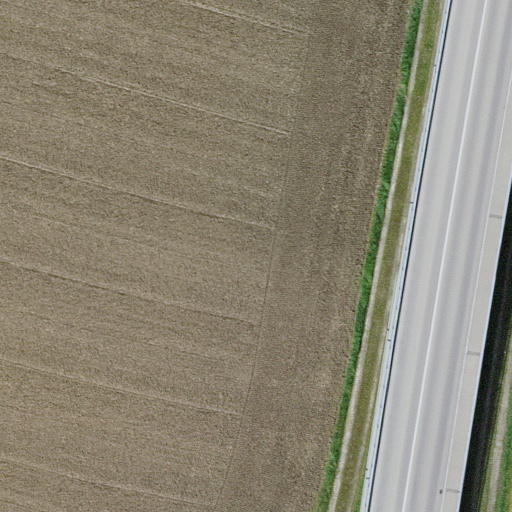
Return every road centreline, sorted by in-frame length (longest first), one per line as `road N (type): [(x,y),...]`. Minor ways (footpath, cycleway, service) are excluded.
road 1 (tertiary): [(406,511),(488,0)]
road 2 (track): [(426,0),(348,511)]
road 3 (track): [(511,321),(486,511)]
